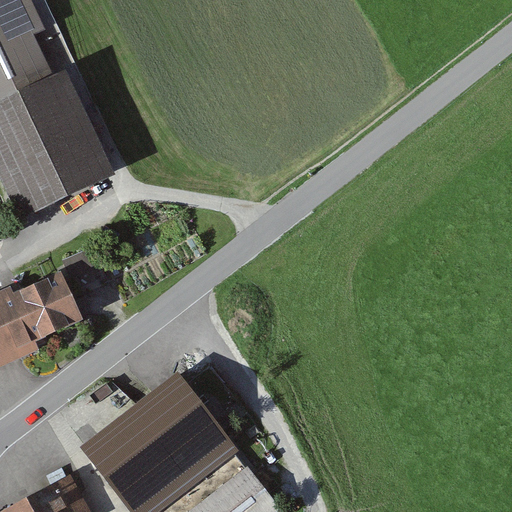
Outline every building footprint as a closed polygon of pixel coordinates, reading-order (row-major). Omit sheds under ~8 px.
[(24,0),(0,0),(0,185),(14,217),(109,174),(62,70),(57,73),(24,0)] [(9,289),(0,292),(0,367),(35,351),(31,343),(80,320),(56,271),(10,292),(9,289)] [(161,511),(236,455),(176,377),(81,449),(128,511),(161,511)] [(279,511),(247,471),(195,511),(279,511)] [(90,511),(72,478),(5,511),(90,511)]
